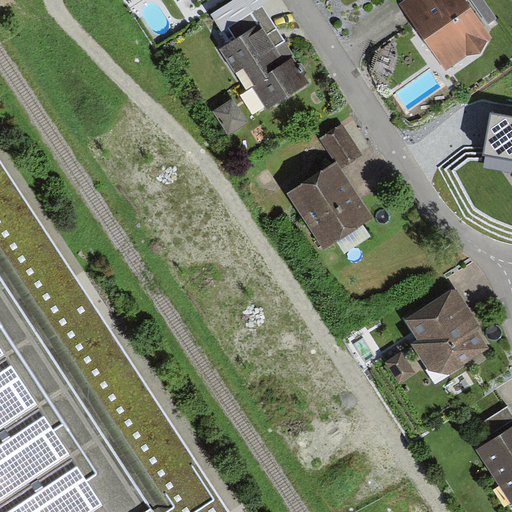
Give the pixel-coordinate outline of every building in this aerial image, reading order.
[(464,0),(413,0),(402,8),(446,73),(493,42),(464,0)] [(232,45),(221,52),(236,77),(243,73),(268,115),(310,89),(263,10),(225,33),(232,45)] [(229,139),(249,127),(234,103),(214,116),(229,139)] [(511,165),(511,114),(488,111),(480,161),(511,165)] [(290,196),(322,250),(371,221),(343,174),(366,160),(347,128),(323,142),(338,168),(290,196)] [(0,511),(223,511),(0,165),(0,511)] [(484,329),(457,290),(408,323),(423,345),(416,350),(437,381),(487,347),(477,333),(484,329)] [(511,429),(478,451),(511,504),(511,429)]
